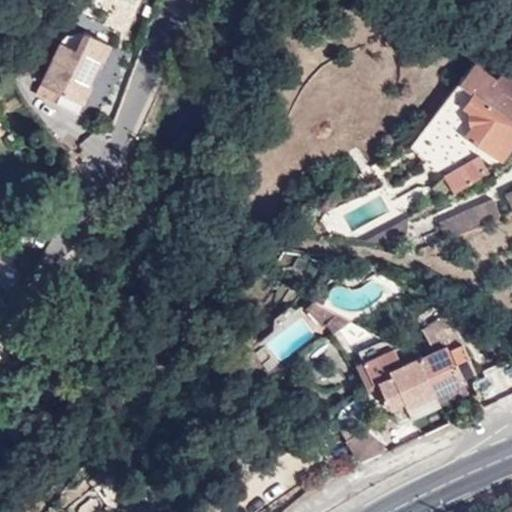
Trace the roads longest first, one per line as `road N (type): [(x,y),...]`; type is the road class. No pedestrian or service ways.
road 1 (residential): [(0,337),(45,287),(93,201),(179,0)]
road 2 (primary): [(389,511),(511,453)]
